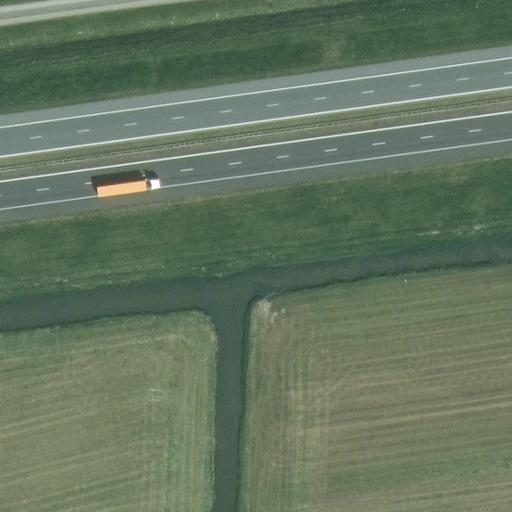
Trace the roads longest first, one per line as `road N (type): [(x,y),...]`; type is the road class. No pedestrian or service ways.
road 1 (motorway): [(511,72),(0,142)]
road 2 (motorway): [(0,196),(511,127)]
road 3 (tertiary): [(0,21),(148,0)]
